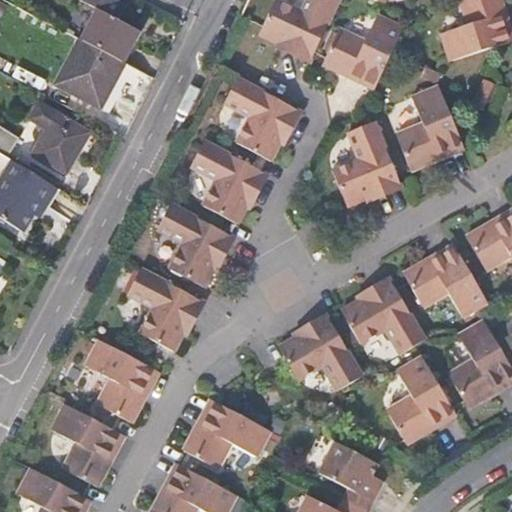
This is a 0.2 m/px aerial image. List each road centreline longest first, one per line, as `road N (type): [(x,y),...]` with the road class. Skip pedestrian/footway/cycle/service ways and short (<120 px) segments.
road 1 (unclassified): [(8,403),(210,23)]
road 2 (residential): [(282,302),(257,234),(315,104),(309,89),(269,70)]
road 3 (residential): [(115,511),(185,382),(282,302)]
road 4 (residential): [(282,302),(511,166)]
